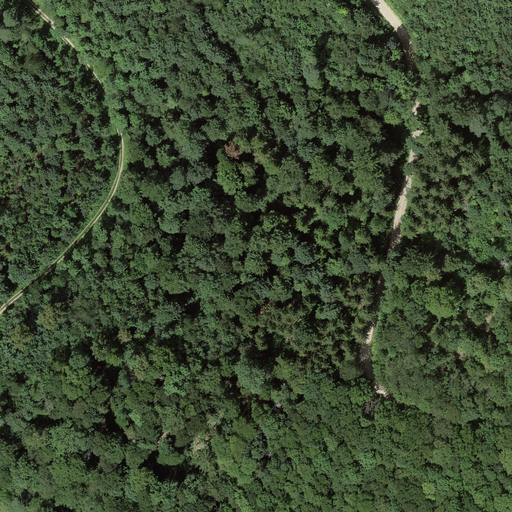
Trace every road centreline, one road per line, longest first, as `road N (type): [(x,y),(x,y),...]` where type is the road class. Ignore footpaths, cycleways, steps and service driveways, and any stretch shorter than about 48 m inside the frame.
road 1 (track): [(511,419),(416,407),(384,389),(366,365),(366,333),(396,235),(414,123),(407,50),(372,0)]
road 2 (track): [(157,320),(214,297),(260,246),(269,111),(255,79),(194,0)]
road 3 (track): [(0,309),(84,226),(111,184),(120,149),(90,74),(23,0)]
road 4 (track): [(168,511),(0,426)]
